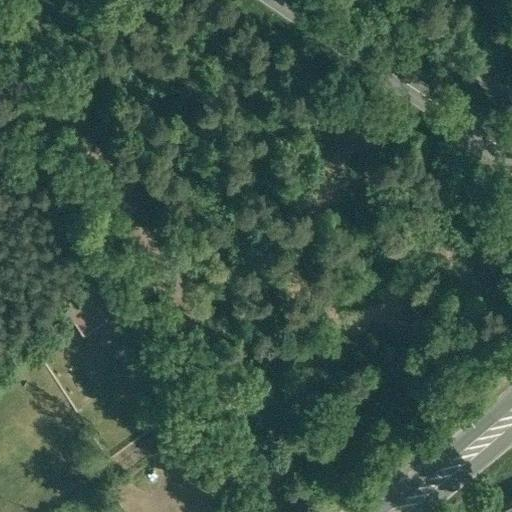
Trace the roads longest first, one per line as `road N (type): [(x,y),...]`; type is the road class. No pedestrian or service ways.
road 1 (secondary): [(274,0),(511,158)]
road 2 (primary): [(397,511),(511,409)]
